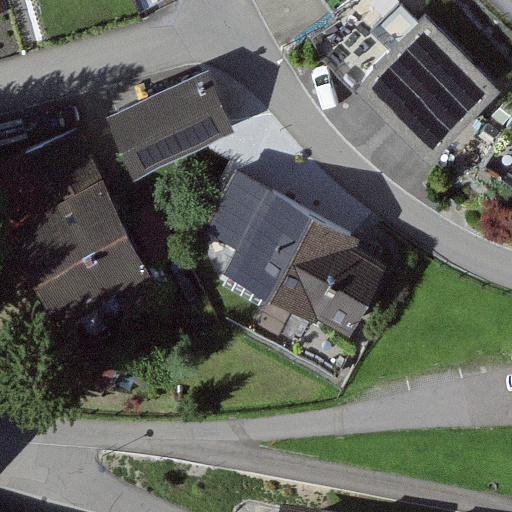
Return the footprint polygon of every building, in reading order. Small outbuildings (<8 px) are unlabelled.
[(14,0),(0,0),(0,9),(16,5),(14,0)] [(421,16),(360,80),(438,154),(499,90),(421,16)] [(218,65),(125,105),(153,167),(245,127),(218,65)] [(52,208),(28,220),(81,318),(166,273),(83,119),(22,151),(52,208)] [(413,251),(252,173),(236,207),(266,221),(246,263),(376,326),(413,251)]
